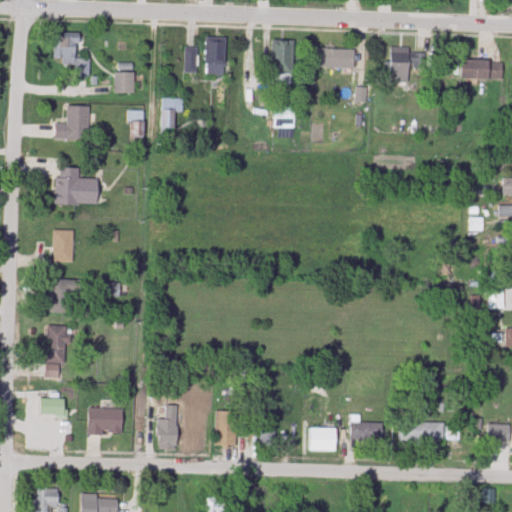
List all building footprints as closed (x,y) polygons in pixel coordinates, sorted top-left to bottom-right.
[(74,77),(89,77),(89,59),(76,59),(76,37),(53,37),(53,59),(61,59),(61,66),(74,66),(74,77)] [(225,39),(205,39),(205,77),(225,77),(225,39)] [(271,42),(271,85),(290,85),(290,42),(271,42)] [(196,48),(183,48),(183,74),(196,74),(196,48)] [(408,49),(390,48),(388,84),(407,84),(408,68),(422,69),(423,55),(408,54),(408,49)] [(354,69),(354,51),(317,51),(317,69),(354,69)] [(461,80),(500,80),(500,62),(461,62),(461,80)] [(114,94),(133,94),(133,73),(114,73),(114,94)] [(181,99),(160,99),(160,136),(173,136),(173,113),(181,113),(181,99)] [(88,107),(65,107),(65,125),(54,125),(54,140),(87,140),(88,107)] [(293,108),(272,109),(273,129),(293,129),(293,108)] [(55,205),(97,205),(98,191),(78,191),(78,169),(56,168),(55,205)] [(502,197),(511,196),(511,179),(502,180),(502,197)] [(482,219),(469,219),(469,232),(482,232),(482,219)] [(52,263),(71,263),(71,232),(52,232),(52,263)] [(501,286),(501,274),(489,274),(489,286),(501,286)] [(49,313),(75,313),(75,280),(49,280),(49,313)] [(118,296),(118,284),(98,284),(98,296),(118,296)] [(503,292),(487,292),(487,310),(503,310),(503,292)] [(65,327),(46,327),(46,365),(64,365),(65,327)] [(156,419),(156,451),(176,451),(176,406),(164,406),(164,419),(156,419)] [(87,409),(87,435),(121,435),(121,409),(87,409)] [(214,448),(236,448),(236,412),(214,412),(214,448)] [(359,417),(348,417),(348,442),(381,442),(381,423),(359,423),(359,417)] [(397,443),(443,443),(443,423),(397,423),(397,443)] [(335,429),(309,429),(309,453),(335,453),(335,429)] [(57,490),(33,490),(32,511),(47,511),(47,509),(57,509),(57,490)] [(79,511),(116,511),(117,497),(79,497),(79,511)] [(204,511),(228,511),(228,500),(205,500),(204,511)]
